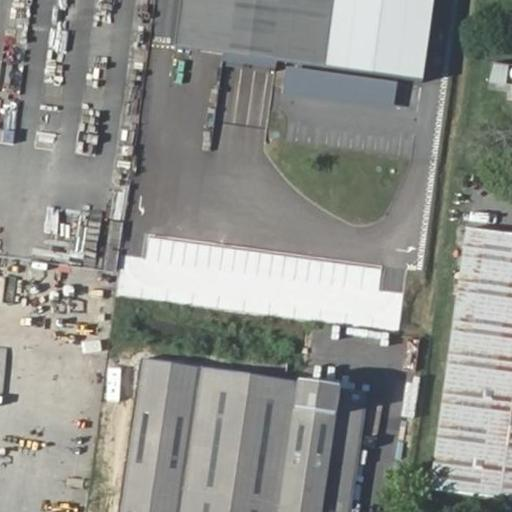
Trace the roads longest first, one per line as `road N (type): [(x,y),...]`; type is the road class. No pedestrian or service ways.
road 1 (unknown): [(162,0),(149,154),(158,184),(268,225),(361,248),(386,245),(410,210),(433,106)]
road 2 (unknown): [(0,176),(84,190),(94,82)]
road 3 (unknown): [(433,106),(286,86)]
